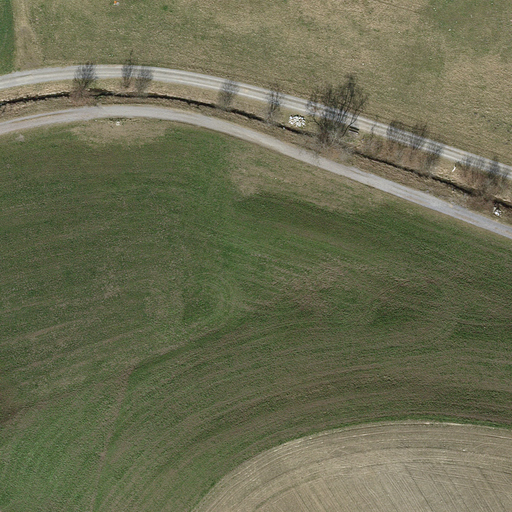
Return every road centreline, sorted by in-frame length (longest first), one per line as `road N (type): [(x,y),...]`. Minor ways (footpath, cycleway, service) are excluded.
road 1 (track): [(511,226),(175,112),(0,126)]
road 2 (track): [(511,172),(294,98),(161,67),(0,78)]
